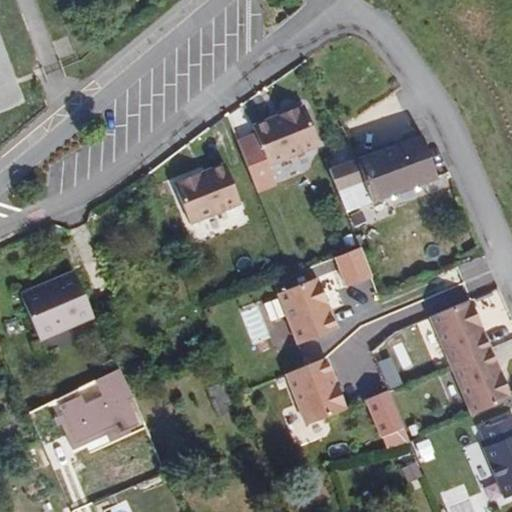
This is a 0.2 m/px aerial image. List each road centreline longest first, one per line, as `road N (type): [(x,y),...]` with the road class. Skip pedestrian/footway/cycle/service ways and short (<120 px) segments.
road 1 (unclassified): [(0,229),(97,186),(318,0)]
road 2 (unknown): [(343,371),(376,329),(408,307),(511,259)]
road 3 (unclassified): [(220,0),(71,127)]
road 4 (unclassified): [(71,127),(25,0)]
